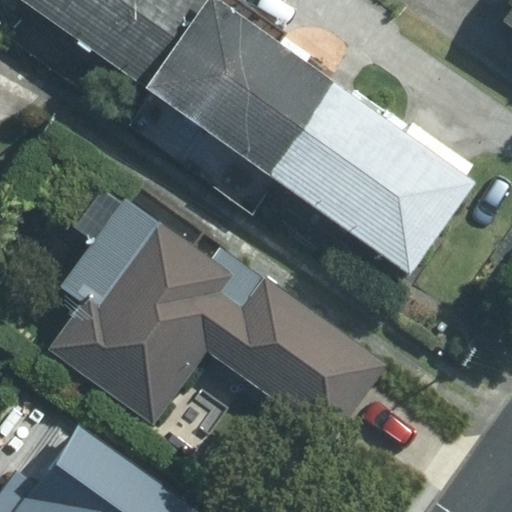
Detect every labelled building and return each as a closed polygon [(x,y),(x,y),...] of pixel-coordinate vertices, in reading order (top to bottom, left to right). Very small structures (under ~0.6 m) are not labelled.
[(187,0),(0,0),(0,15),(122,97),(187,0)] [(335,80),(216,0),(187,0),(122,97),(260,191),(335,80)] [(511,0),(489,30),(511,47),(511,0)] [(474,174),(335,80),(260,191),(399,284),(474,174)] [(380,366),(165,207),(151,225),(84,175),(27,251),(54,271),(43,286),(65,302),(32,346),(140,427),(193,356),(318,449),(380,366)] [(153,511),(29,424),(14,414),(0,433),(0,511),(153,511)]
